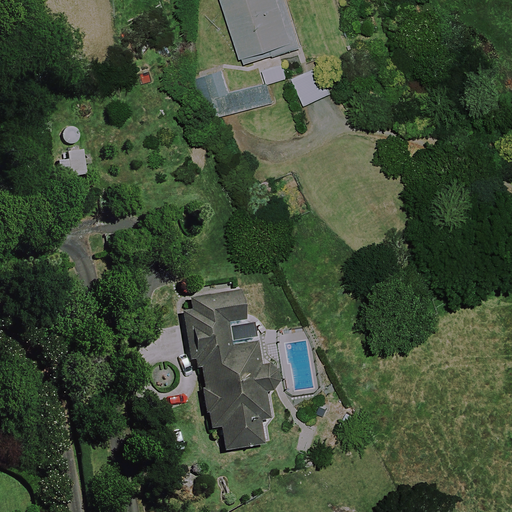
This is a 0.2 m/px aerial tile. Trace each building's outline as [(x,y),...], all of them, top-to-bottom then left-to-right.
[(292,43),(278,0),(220,0),(240,60),(292,43)] [(258,67),(264,86),(230,96),(223,72),(194,80),(207,123),(271,103),(267,89),(286,83),(279,61),(258,67)] [(330,96),(319,70),(293,80),(303,107),(330,96)] [(168,91),(163,71),(131,79),(136,99),(168,91)] [(79,151),(65,154),(69,179),(84,176),(79,151)] [(236,288),(172,303),(185,362),(189,361),(190,368),(197,367),(202,388),(195,390),(205,434),(216,431),(220,451),(263,441),(259,423),(269,420),(263,394),(274,391),(269,366),(258,369),(252,341),(236,345),(233,331),(226,333),(225,328),(244,324),(236,288)]
